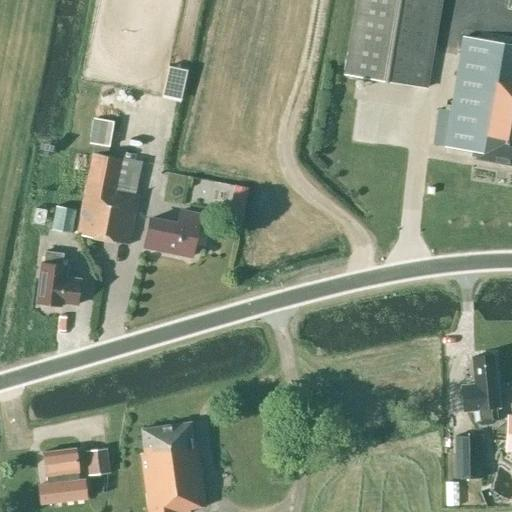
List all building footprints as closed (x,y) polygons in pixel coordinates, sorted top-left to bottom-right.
[(426,88),(440,0),(355,0),(343,73),(426,88)] [(511,46),(462,37),(444,146),(473,151),(472,159),(511,165),(511,46)] [(114,122),(94,118),(90,144),(110,147),(114,122)] [(121,159),(121,158),(91,152),(76,234),(128,244),(137,194),(135,193),(142,162),(121,159)] [(248,187),(233,185),(226,220),(240,223),(248,187)] [(78,211),(65,208),(61,228),(74,231),(78,211)] [(178,210),(175,222),(149,217),(143,247),(190,257),(196,229),(202,230),(205,215),(178,210)] [(45,252),(44,263),(41,262),(36,304),(59,306),(59,302),(77,304),(80,280),(65,278),(66,265),(62,265),(64,254),(45,252)] [(497,408),(492,356),(471,357),(473,384),(460,385),(462,411),(497,408)] [(193,442),(190,421),(139,428),(143,452),(139,453),(146,511),(176,511),(205,508),(196,442),(193,442)] [(482,478),(481,436),(454,436),(455,478),(482,478)] [(110,473),(107,448),(86,451),(90,476),(110,473)] [(76,469),(74,449),(43,453),(45,473),(46,473),(48,483),(37,484),(40,504),(87,499),(84,478),(77,479),(76,469)]
